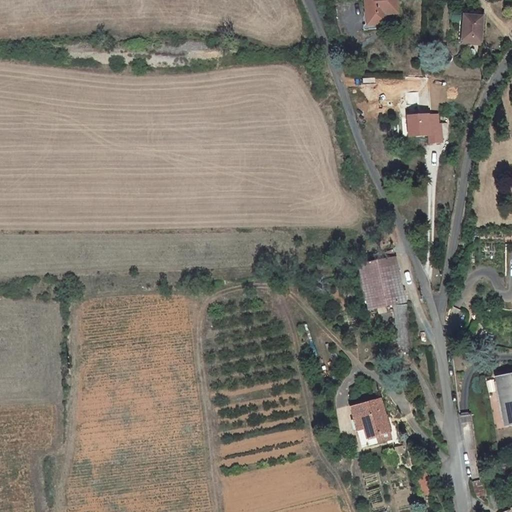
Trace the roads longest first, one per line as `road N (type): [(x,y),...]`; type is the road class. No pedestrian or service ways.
road 1 (unclassified): [(440,321),(375,186),(303,0)]
road 2 (unclassified): [(440,321),(467,161),(485,102),(511,54)]
road 3 (unclassified): [(464,511),(440,321)]
